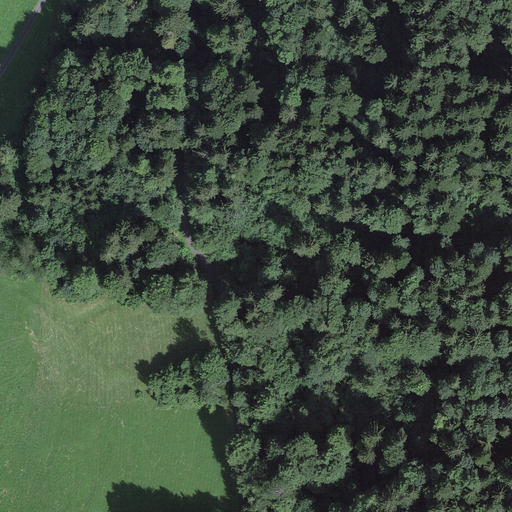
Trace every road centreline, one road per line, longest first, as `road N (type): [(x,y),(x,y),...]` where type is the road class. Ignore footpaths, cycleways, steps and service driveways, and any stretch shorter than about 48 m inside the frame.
road 1 (track): [(197,0),(183,219),(214,278),(243,511)]
road 2 (track): [(92,0),(30,134),(12,234)]
